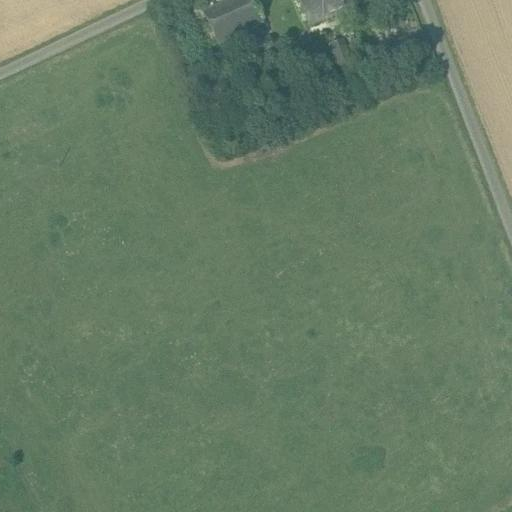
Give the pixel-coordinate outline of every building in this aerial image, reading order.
[(249,0),(244,0),(205,18),(218,47),(219,47),(239,38),(262,27),(249,0)] [(294,0),(295,1),(296,0),(297,0),(310,30),(379,0),(294,0)] [(239,38),(219,47),(226,61),(246,52),(247,52),(239,38)] [(270,44),(260,48),(259,46),(247,52),(246,52),(256,74),(269,68),(266,60),(275,56),(270,44)] [(330,80),(318,85),(323,97),(335,93),(330,80)]
